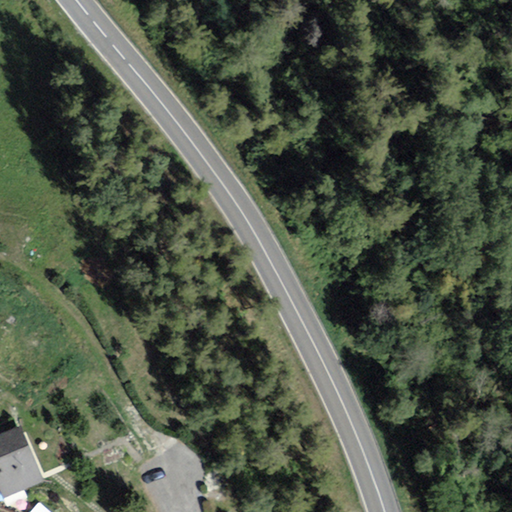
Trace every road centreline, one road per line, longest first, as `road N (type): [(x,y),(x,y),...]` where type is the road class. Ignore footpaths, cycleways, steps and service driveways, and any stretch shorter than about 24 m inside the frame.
road 1 (tertiary): [(384,511),(313,341),(243,213),(77,0)]
road 2 (track): [(0,244),(85,312),(196,511)]
